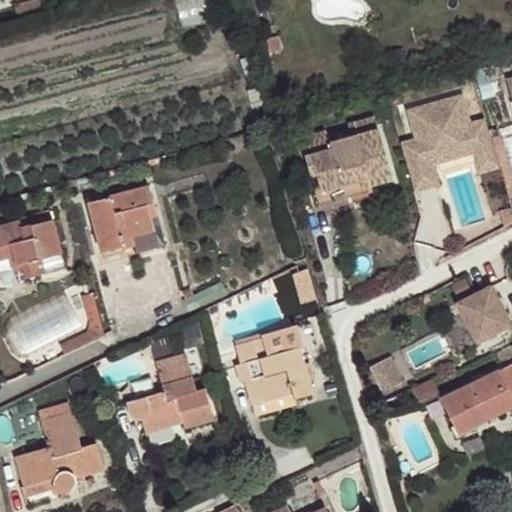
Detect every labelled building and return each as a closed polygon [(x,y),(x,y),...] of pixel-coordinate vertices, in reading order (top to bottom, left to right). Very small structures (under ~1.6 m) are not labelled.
[(214,19),(210,0),(179,0),(184,25),(214,19)] [(276,35),(266,37),(269,50),(279,48),(276,35)] [(482,88),(408,107),(416,141),(400,145),(411,188),(436,182),(429,155),(474,144),(481,172),(502,166),(482,88)] [(300,139),(305,157),(311,155),(321,192),(356,181),(359,189),(393,179),(375,118),(348,125),(352,137),(329,144),(326,132),(300,139)] [(311,155),(305,157),(319,205),(360,194),(359,189),(356,181),(321,192),(311,155)] [(154,203),(150,186),(89,203),(103,253),(123,247),(122,239),(133,236),(155,230),(151,217),(148,205),(154,203)] [(158,215),(154,203),(148,205),(151,217),(158,215)] [(505,228),(511,224),(511,210),(501,214),(505,228)] [(0,260),(10,257),(14,256),(17,265),(22,264),(24,269),(26,277),(44,273),(40,259),(62,253),(52,220),(21,229),(19,221),(0,226),(0,260)] [(122,239),(123,247),(135,244),(133,236),(122,239)] [(14,256),(10,257),(14,271),(24,269),(22,264),(17,265),(14,256)] [(511,322),(511,320),(493,281),(457,300),(476,341),(511,322)] [(101,319),(97,308),(89,310),(93,321),(101,319)] [(298,326),(262,335),(263,339),(238,346),(236,347),(241,365),(245,381),(252,404),(293,393),(295,398),(314,393),(300,349),(303,348),(298,326)] [(65,353),(94,340),(90,331),(61,345),(65,353)] [(263,339),(262,335),(261,333),(236,340),(238,346),(263,339)] [(198,391),(186,354),(156,362),(165,391),(127,403),(130,413),(132,417),(137,420),(142,420),(146,433),(184,423),(187,429),(215,421),(206,389),(198,391)] [(511,364),(442,400),(459,434),(511,407),(511,364)] [(245,381),(241,365),(235,366),(240,382),(245,381)] [(430,378),(411,388),(417,401),(437,390),(430,378)] [(297,404),(295,398),(293,393),(252,404),(255,416),(297,404)] [(16,456),(24,486),(55,477),(54,481),(54,486),(56,489),(58,491),(60,492),(63,494),(68,493),(72,491),(74,489),(76,483),(74,478),(104,470),(97,443),(81,447),(68,402),(38,411),(48,447),(16,456)] [(55,477),(24,486),(27,497),(56,489),(54,486),(54,481),(55,477)]
